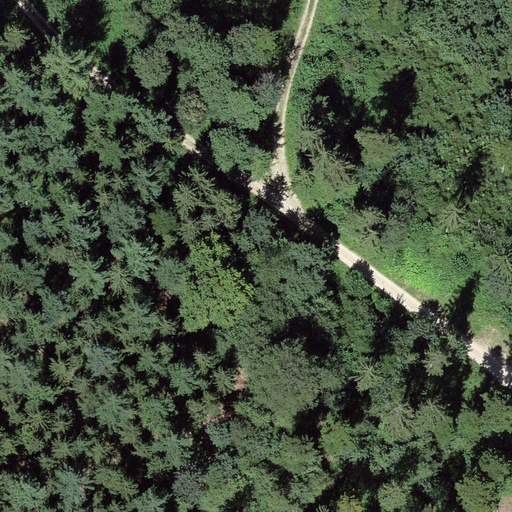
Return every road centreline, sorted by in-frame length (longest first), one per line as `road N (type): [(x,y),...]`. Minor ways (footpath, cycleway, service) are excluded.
road 1 (track): [(22,0),(68,58),(282,198),(511,374)]
road 2 (track): [(306,0),(280,96),(282,198)]
